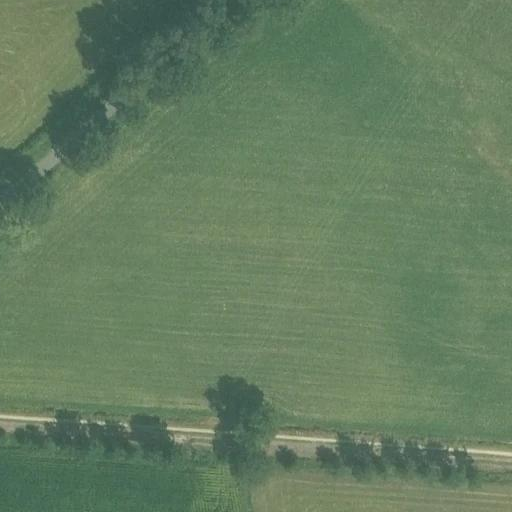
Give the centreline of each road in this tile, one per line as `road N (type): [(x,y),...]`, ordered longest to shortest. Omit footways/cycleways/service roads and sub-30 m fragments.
road 1 (track): [(511,466),(0,428)]
road 2 (unclassified): [(0,204),(232,0)]
